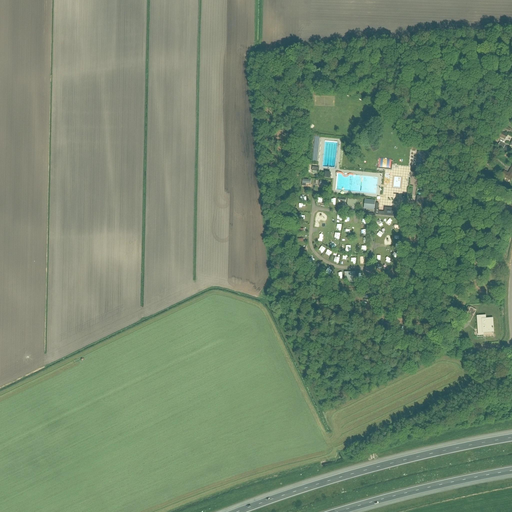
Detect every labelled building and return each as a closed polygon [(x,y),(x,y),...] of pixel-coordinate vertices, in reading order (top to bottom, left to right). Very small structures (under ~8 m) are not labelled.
[(511,129),(505,126),(502,131),(509,134),(511,129)] [(505,146),(500,143),(497,147),(503,150),(503,149),(508,152),(509,149),(505,147),(505,146)] [(422,170),(425,170),(427,153),(422,153),(418,152),(417,168),(416,172),(421,172),(422,170)] [(511,178),(511,166),(508,174),(504,171),(502,176),(511,181),(511,178)] [(348,199),(347,207),(357,208),(358,200),(348,199)] [(367,201),(366,210),(374,211),(375,202),(367,201)] [(378,203),(377,203),(375,215),(402,217),(404,205),(402,205),(401,211),(400,211),(400,214),(392,213),(392,209),(387,208),(387,213),(379,212),(379,208),(378,208),(378,203)] [(355,273),(344,273),(344,281),(347,281),(347,284),(352,284),(352,281),(354,281),(355,273)] [(476,310),(471,308),(467,314),(472,317),(476,310)] [(486,319),(485,316),(477,316),(478,335),(483,335),(483,333),(494,332),(493,318),(486,319)]
